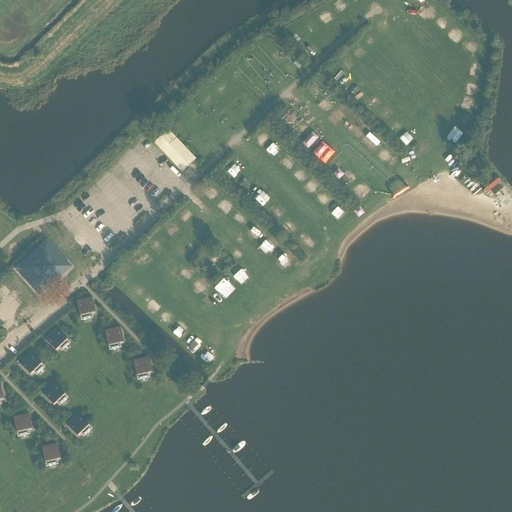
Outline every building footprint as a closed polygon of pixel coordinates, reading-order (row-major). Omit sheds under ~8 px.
[(323,96),(316,103),(320,107),(327,100),(323,96)] [(389,106),(381,114),(387,120),(396,112),(389,106)] [(406,124),(399,130),(406,138),(413,131),(406,124)] [(196,160),(168,130),(154,144),(182,173),(196,160)] [(282,158),(292,165),(296,160),(287,153),(282,158)] [(448,169),(460,176),(466,167),(455,159),(448,169)] [(252,176),(242,183),(246,188),(255,181),(252,176)] [(257,197),(264,205),(271,200),(264,192),(257,197)] [(333,211),(338,219),(346,214),(340,206),(333,211)] [(114,228),(105,235),(113,244),(122,237),(114,228)] [(143,250),(134,257),(141,265),(150,257),(143,250)] [(19,278),(15,282),(31,299),(35,296),(40,296),(41,296),(58,280),(58,274),(62,271),(45,253),(41,257),(37,257),(35,254),(16,271),(19,274),(19,278)] [(136,261),(129,265),(132,270),(139,266),(136,261)] [(238,289),(248,281),(244,276),(234,283),(238,289)] [(58,302),(64,310),(71,305),(64,297),(58,302)] [(77,302),(81,317),(96,313),(92,298),(77,302)] [(145,309),(155,315),(158,308),(148,303),(145,309)] [(163,315),(160,320),(169,326),(172,321),(163,315)] [(105,331),(109,347),(124,343),(121,327),(105,331)] [(45,340),(56,352),(68,341),(57,329),(45,340)] [(20,364),(31,376),(42,365),(31,353),(20,364)] [(134,361),(137,377),(153,374),(149,358),(134,361)] [(43,394),(54,406),(66,395),(54,383),(43,394)] [(13,418),(17,433),(33,429),(29,414),(13,418)] [(67,424),(78,437),(90,427),(79,414),(67,424)] [(57,444),(42,448),(46,463),(61,460),(57,444)]
